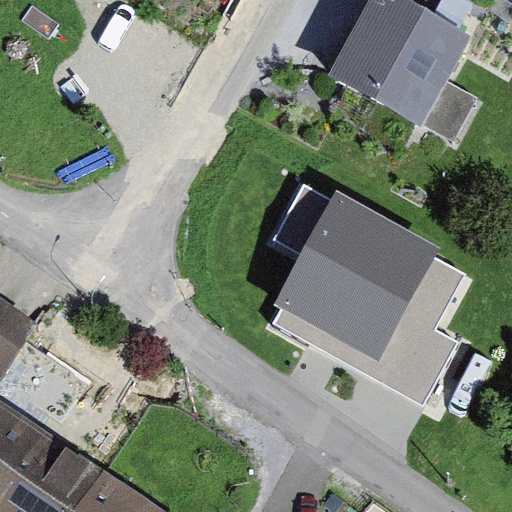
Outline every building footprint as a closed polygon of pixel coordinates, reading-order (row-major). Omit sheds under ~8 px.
[(461,34),(400,0),(381,0),(342,69),(417,111),(461,34)] [(434,260),(340,210),(277,328),(310,346),(317,332),(374,362),(369,372),(429,404),(460,348),(404,318),(434,260)] [(0,359),(26,315),(0,299),(0,359)] [(0,506),(41,439),(0,414),(0,506)] [(81,511),(102,481),(41,439),(0,506),(0,511),(81,511)] [(151,511),(102,481),(81,511),(151,511)]
